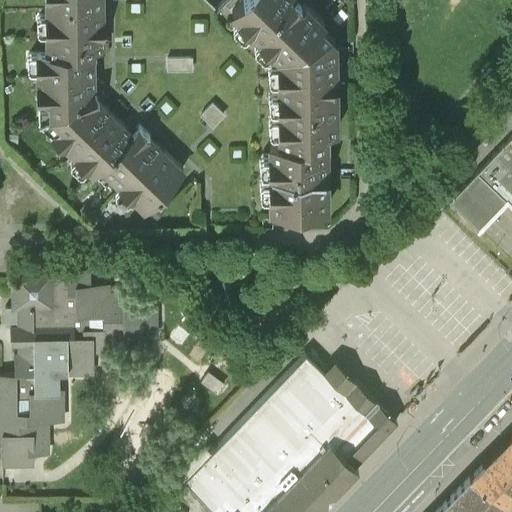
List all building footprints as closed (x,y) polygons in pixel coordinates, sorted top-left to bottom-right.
[(241,0),(232,10),(238,16),(236,17),(249,30),(250,28),(259,37),(257,38),(270,50),(271,49),(278,55),(299,46),(324,22),(302,1),(300,2),(298,0),(241,0)] [(101,19),(101,7),(47,7),(47,15),(45,15),(45,32),(47,32),(47,52),(35,52),(35,70),(38,70),(38,75),(94,74),(93,48),(101,48),(101,34),(103,34),(103,19),(101,19)] [(335,35),(324,22),(299,46),(278,55),(276,61),(309,61),(309,74),(334,73),(335,35)] [(193,55),(167,56),(167,70),(193,69),(193,55)] [(309,74),(309,61),(276,61),(277,78),(278,78),(279,90),(277,90),(277,107),(279,107),(279,110),(314,110),(314,113),(335,113),(334,86),(332,86),(332,75),(334,75),(334,73),(309,74)] [(94,74),(38,75),(38,82),(36,82),(36,100),(44,100),(56,128),(51,134),(63,146),(65,145),(70,150),(109,110),(99,100),(94,89),(94,74)] [(224,114),(212,102),(200,114),(212,126),(224,114)] [(109,110),(70,150),(75,155),(74,157),(86,169),(88,168),(94,173),(101,166),(120,185),(121,186),(158,147),(148,137),(149,135),(139,125),(132,132),(109,110)] [(314,113),(314,110),(279,110),(279,114),(277,114),(277,130),(279,130),(279,142),(269,142),(269,154),(267,154),(268,170),(270,170),(269,174),(324,173),(323,168),(326,168),(325,130),(335,130),(335,113),(314,113)] [(511,139),(509,136),(448,199),(478,228),(506,199),(511,204),(511,139)] [(158,147),(121,186),(120,185),(118,186),(131,199),(132,197),(144,208),(156,195),(158,197),(172,182),(170,181),(183,168),(163,149),(162,151),(158,147)] [(324,173),(269,174),(270,177),(268,177),(268,194),(270,194),(270,207),(288,207),(287,209),(309,209),(309,207),(326,207),(326,178),(324,178),(324,173)] [(67,274),(51,274),(51,270),(30,270),(13,287),(13,305),(5,305),(5,324),(19,324),(19,326),(15,333),(20,341),(19,352),(13,352),(14,371),(0,371),(0,439),(2,439),(2,461),(33,461),(33,452),(46,451),(45,419),(61,419),(60,387),(58,387),(58,370),(93,369),(93,348),(105,347),(105,343),(136,342),(136,335),(154,335),(154,303),(140,303),(140,291),(107,291),(106,281),(90,282),(89,270),(67,270),(67,274)] [(304,351),(182,476),(216,511),(312,511),(357,465),(354,461),(395,417),(333,358),(323,369),(304,351)] [(511,430),(481,461),(511,476),(511,430)] [(511,491),(511,476),(481,461),(469,474),(509,495),(511,491)] [(469,474),(432,511),(492,511),(509,495),(469,474)]
